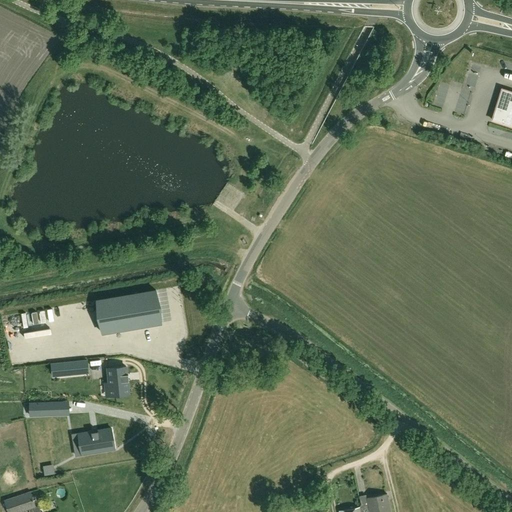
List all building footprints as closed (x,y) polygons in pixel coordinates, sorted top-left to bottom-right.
[(511,99),(509,110),(496,106),(492,120),(511,125),(511,99)] [(161,323),(156,290),(97,300),(102,333),(161,323)] [(87,360),(57,363),(59,375),(88,372),(87,360)] [(126,366),(108,368),(111,396),(129,394),(126,366)] [(149,418),(149,413),(156,412),(154,396),(136,398),(138,420),(149,418)] [(126,412),(133,410),(131,401),(124,403),(126,412)] [(59,414),(59,402),(30,403),(30,415),(59,414)] [(135,410),(126,412),(129,427),(138,425),(135,410)] [(112,428),(78,434),(81,454),(115,448),(112,428)] [(31,492),(30,492),(29,487),(24,489),(26,493),(16,496),(14,489),(2,493),(4,501),(8,511),(20,511),(29,509),(29,511),(34,511),(33,508),(36,507),(31,492)] [(369,511),(390,511),(387,494),(367,498),(368,505),(363,506),(364,511),(369,511)]
